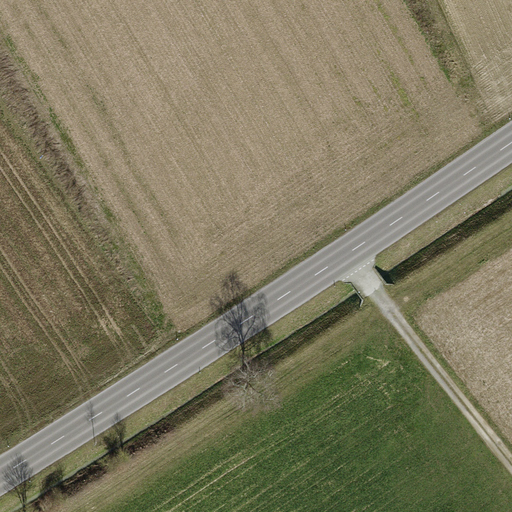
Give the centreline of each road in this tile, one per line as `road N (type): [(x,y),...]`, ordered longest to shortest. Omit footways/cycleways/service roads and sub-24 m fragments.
road 1 (secondary): [(0,474),(511,142)]
road 2 (track): [(76,511),(511,225)]
road 3 (track): [(352,251),(511,457)]
